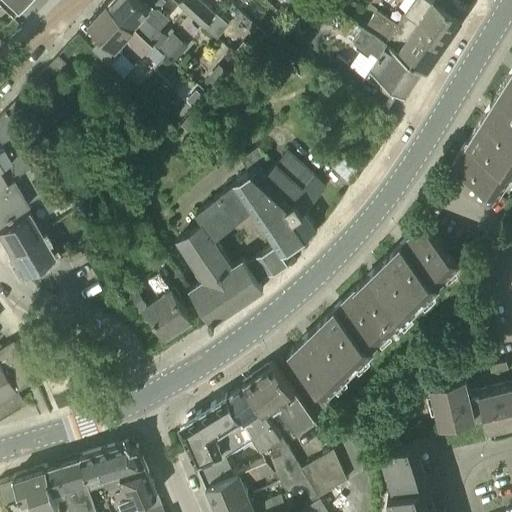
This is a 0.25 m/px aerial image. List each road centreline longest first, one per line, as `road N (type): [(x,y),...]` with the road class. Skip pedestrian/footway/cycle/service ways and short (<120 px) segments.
road 1 (residential): [(144,398),(254,331),(356,233),(511,2)]
road 2 (residential): [(144,398),(108,334),(44,309),(0,280)]
road 3 (residential): [(0,449),(144,398)]
road 4 (residential): [(192,511),(144,398)]
